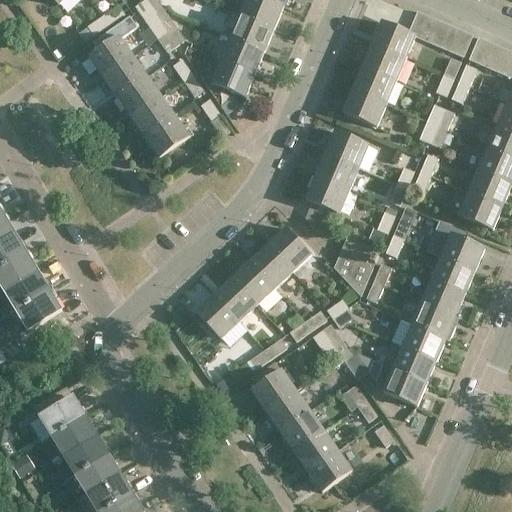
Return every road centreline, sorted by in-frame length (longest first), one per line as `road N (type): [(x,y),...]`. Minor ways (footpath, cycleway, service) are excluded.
road 1 (residential): [(113,328),(271,181),(347,0)]
road 2 (residential): [(113,328),(0,141)]
road 3 (residential): [(200,511),(107,361),(103,341),(113,328)]
road 4 (residential): [(511,321),(431,511)]
